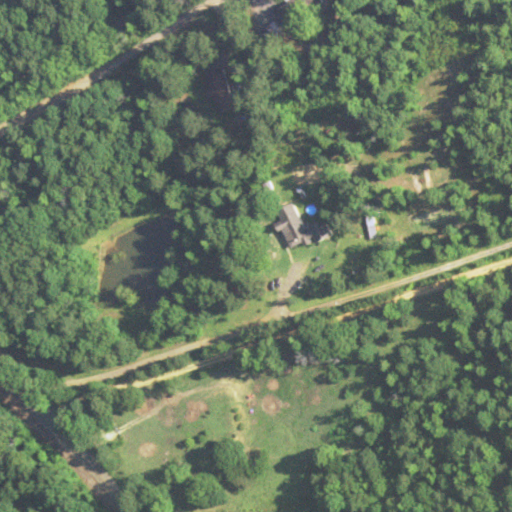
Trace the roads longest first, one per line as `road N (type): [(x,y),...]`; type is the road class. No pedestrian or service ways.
road 1 (residential): [(24,399),(511,243)]
road 2 (residential): [(0,129),(209,0)]
road 3 (residential): [(128,511),(0,367)]
